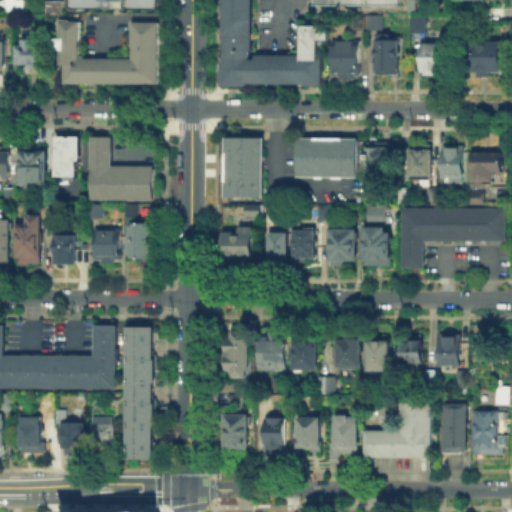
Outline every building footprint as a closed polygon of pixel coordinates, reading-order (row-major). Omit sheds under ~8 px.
[(72,0),(72,8),(161,7),(161,0),(72,0)] [(256,0),(256,55),(304,55),(304,27),(335,27),(335,40),(326,40),(326,88),(223,87),(223,0),(256,0)] [(411,11),(411,0),(420,0),(420,11),(411,11)] [(67,3),(67,14),(52,14),(52,3),(67,3)] [(369,28),(369,14),(382,14),(382,28),(369,28)] [(412,33),(412,18),(427,18),(427,33),(412,33)] [(64,20),(65,85),(160,84),(160,24),(133,24),(134,56),(81,56),(81,20),(64,20)] [(392,37),(392,44),(400,44),(400,70),(381,70),(381,37),(392,37)] [(476,71),(476,42),(504,42),(504,71),(476,71)] [(30,64),(19,64),(19,43),(48,43),(48,64),(40,64),(40,69),(30,69),(30,64)] [(338,72),(338,43),(362,43),(362,72),(338,72)] [(445,46),(445,76),(424,76),(424,46),(445,46)] [(90,137),(91,201),(154,201),(154,165),(114,165),(115,137),(90,137)] [(81,139),(81,178),(60,178),(60,139),(81,139)] [(266,140),(266,198),(227,198),(227,140),(266,140)] [(301,140),(359,140),(358,177),(301,177),(301,140)] [(371,145),(391,145),(390,168),(387,168),(387,176),(371,176),(371,145)] [(413,146),(434,147),(434,179),(413,179),(413,146)] [(446,172),(446,148),(465,149),(465,184),(450,184),(450,172),(446,172)] [(0,150),(12,150),(12,179),(0,179),(0,150)] [(22,184),(22,150),(48,150),(48,184),(22,184)] [(503,154),(502,173),(495,173),(495,182),(485,182),(485,188),(477,188),(477,154),(503,154)] [(411,188),(411,205),(402,205),(402,188),(411,188)] [(8,191),(19,191),(19,204),(8,204),(8,191)] [(440,191),(440,205),(431,205),(431,191),(440,191)] [(472,192),(485,192),(485,205),(472,205),(472,192)] [(103,216),(103,203),(88,202),(88,216),(103,216)] [(244,203),(244,214),(270,215),(270,204),(244,203)] [(330,207),(330,221),(321,221),(321,207),(330,207)] [(370,208),(388,208),(388,235),(393,235),(393,269),(369,269),(370,208)] [(406,209),(405,266),(424,266),(425,242),(507,242),(507,209),(406,209)] [(44,265),(20,265),(20,226),(30,226),(30,216),(44,216),(44,265)] [(0,221),(13,221),(12,263),(0,263),(0,221)] [(127,221),(146,221),(146,224),(151,224),(150,253),(145,253),(145,255),(127,255),(127,243),(125,243),(125,234),(127,234),(127,221)] [(92,225),(121,224),(121,257),(114,257),(114,260),(101,261),(101,256),(93,257),(92,225)] [(253,224),(253,259),(211,259),(211,229),(238,230),(238,224),(253,224)] [(334,231),(358,231),(358,264),(334,264),(334,231)] [(317,232),(317,264),(298,264),(298,232),(317,232)] [(272,261),(273,233),(291,233),(291,261),(272,261)] [(76,238),(76,264),(58,264),(59,238),(76,238)] [(127,325),(154,325),(153,459),(126,459),(127,325)] [(0,328),(0,391),(116,392),(116,326),(94,326),(93,357),(2,356),(2,329),(0,328)] [(266,334),(257,334),(257,368),(286,368),(286,334),(278,334),(278,328),(266,328),(266,334)] [(230,382),(230,331),(249,331),(249,382),(230,382)] [(298,368),(298,336),(321,337),(321,368),(298,368)] [(364,336),(364,367),(342,367),(343,336),(364,336)] [(463,339),(463,365),(444,365),(445,339),(463,339)] [(372,343),(392,343),(392,370),(372,370),(372,343)] [(408,343),(425,343),(425,364),(408,364),(408,343)] [(321,390),(321,379),(337,379),(337,390),(321,390)] [(511,404),(500,404),(500,387),(511,387),(511,404)] [(6,396),(20,396),(20,412),(6,412),(6,396)] [(404,432),(404,403),(437,403),(437,457),(371,457),(371,431),(404,432)] [(473,406),(473,451),(448,451),(449,406),(473,406)] [(63,424),(63,412),(70,412),(70,425),(88,425),(87,457),(67,457),(67,424),(63,424)] [(24,426),(24,413),(47,413),(47,445),(50,445),(50,453),(26,453),(27,426),(24,426)] [(483,416),(483,413),(511,413),(511,425),(507,425),(507,438),(510,438),(510,458),(480,458),(480,416),(483,416)] [(0,417),(9,417),(9,451),(0,450),(0,417)] [(229,417),(250,417),(250,452),(228,451),(229,417)] [(96,448),(96,419),(118,419),(118,448),(96,448)] [(335,420),(364,420),(364,453),(346,453),(346,450),(335,450),(335,420)] [(288,421),(288,454),(270,454),(270,421),(288,421)] [(304,421),(323,421),(323,450),(304,450),(304,421)]
